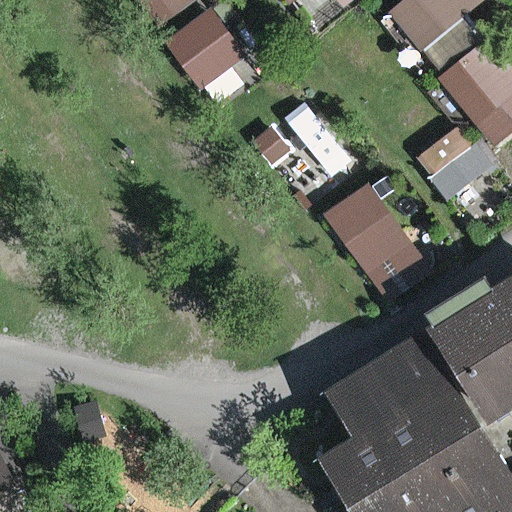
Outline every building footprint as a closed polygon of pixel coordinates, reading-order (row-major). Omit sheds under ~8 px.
[(263,46),(225,0),(181,35),(219,81),(263,46)] [(206,0),(184,0),(193,11),(206,0)] [(435,49),(495,0),(414,0),(403,9),(435,49)] [(492,118),(511,100),(511,39),(505,31),(454,74),(492,118)] [(317,90),(274,127),(313,171),(355,135),(317,90)] [(453,196),(493,162),(462,126),(423,160),(453,196)] [(427,239),(384,179),(343,209),(386,268),(427,239)] [(511,281),(442,327),(504,422),(511,416),(511,281)] [(511,511),(511,435),(504,422),(442,327),(394,358),(347,388),(377,433),(343,455),(379,511),(511,511)]
